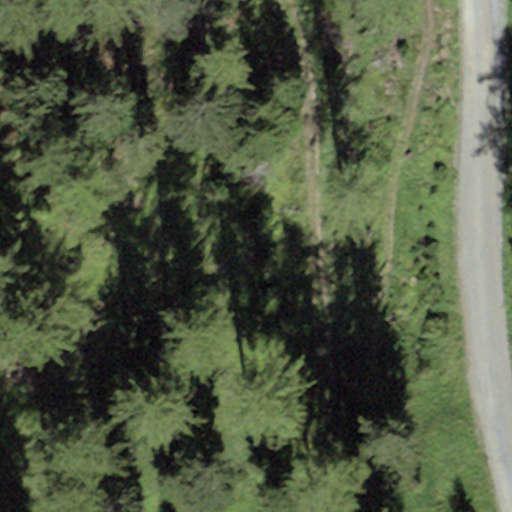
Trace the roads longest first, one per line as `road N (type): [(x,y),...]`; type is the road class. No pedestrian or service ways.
road 1 (track): [(365,511),(328,414),(313,80),(281,0)]
road 2 (unclassified): [(511,447),(487,342),(482,0)]
